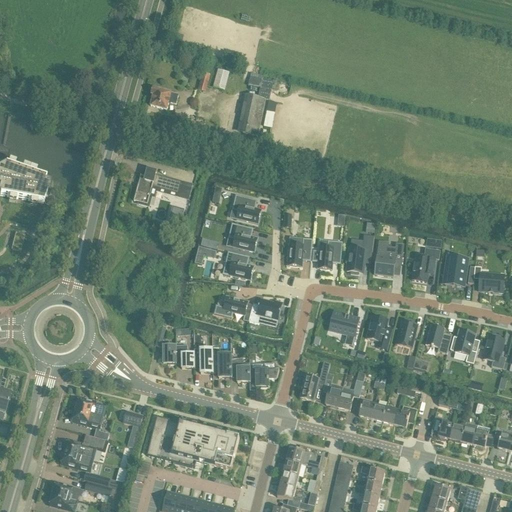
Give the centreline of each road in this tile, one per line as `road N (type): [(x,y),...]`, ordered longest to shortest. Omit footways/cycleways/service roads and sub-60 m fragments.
road 1 (track): [(511,229),(123,136),(0,96)]
road 2 (primary): [(81,242),(146,0)]
road 3 (residential): [(511,320),(331,290),(309,297)]
road 4 (tertiary): [(276,423),(134,383)]
road 5 (tertiary): [(416,458),(276,423)]
